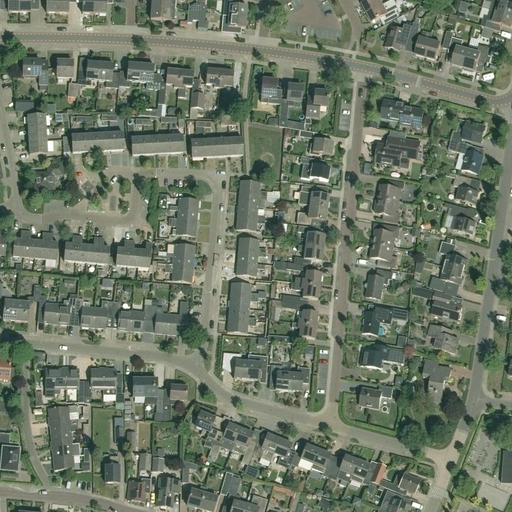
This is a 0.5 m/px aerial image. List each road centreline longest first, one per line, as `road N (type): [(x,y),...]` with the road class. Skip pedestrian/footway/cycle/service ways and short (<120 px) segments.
road 1 (residential): [(330,430),(363,67)]
road 2 (residential): [(190,368),(202,341),(215,179),(137,174)]
road 3 (residential): [(190,368),(23,345)]
road 4 (residential): [(17,204),(28,218),(126,221),(137,174)]
road 5 (residential): [(330,430),(226,401),(190,368)]
road 6 (residential): [(50,495),(24,429),(23,345)]
road 7 (residential): [(363,67),(510,100)]
road 8 (residential): [(491,273),(511,136)]
road 9 (residential): [(130,41),(261,50)]
road 10 (residential): [(474,402),(491,273)]
road 11 (residential): [(0,38),(130,41)]
road 12 (residential): [(450,459),(330,430)]
